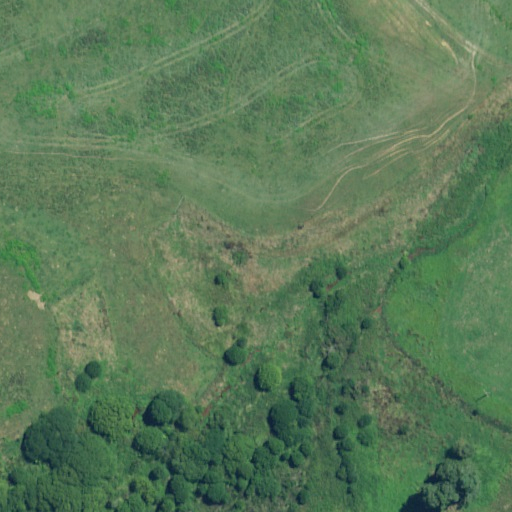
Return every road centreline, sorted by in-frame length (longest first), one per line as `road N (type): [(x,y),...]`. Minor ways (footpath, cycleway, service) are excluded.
road 1 (track): [(0,191),(243,267),(378,199),(511,85)]
road 2 (track): [(416,0),(511,81)]
